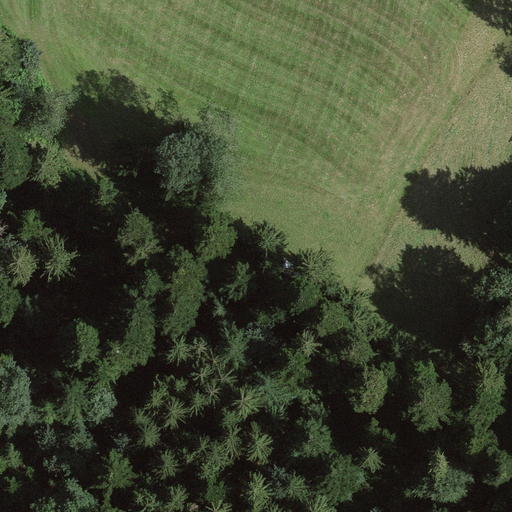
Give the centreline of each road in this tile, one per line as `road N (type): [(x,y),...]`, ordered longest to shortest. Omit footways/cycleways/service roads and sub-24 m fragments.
road 1 (track): [(0,140),(92,176),(169,249),(272,448),(331,511)]
road 2 (track): [(92,176),(83,137),(39,51),(33,0)]
